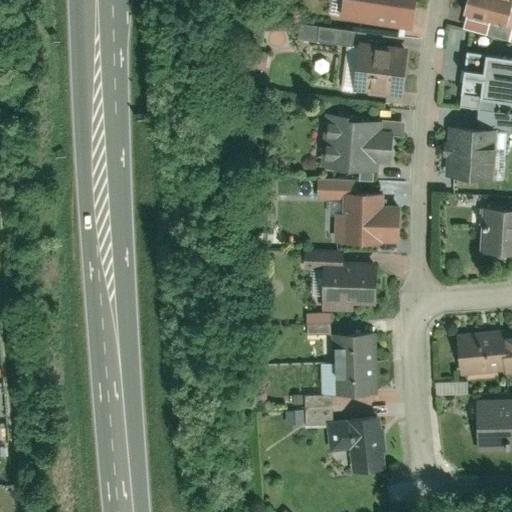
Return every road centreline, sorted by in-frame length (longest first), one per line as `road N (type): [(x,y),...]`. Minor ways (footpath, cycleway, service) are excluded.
road 1 (primary): [(81,0),(114,511)]
road 2 (primary): [(142,511),(111,0)]
road 3 (residential): [(437,0),(414,303)]
road 4 (residential): [(414,303),(411,398),(421,486),(511,485)]
